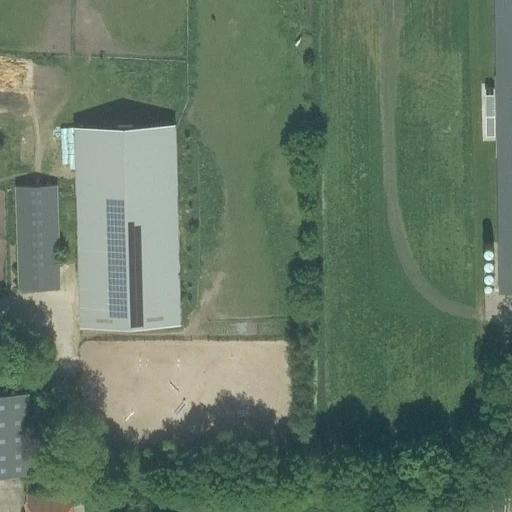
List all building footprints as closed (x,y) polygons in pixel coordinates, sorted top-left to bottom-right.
[(511,0),(497,0),(502,293),(511,292),(511,0)] [(81,326),(183,323),(177,124),(75,127),(81,326)] [(0,230),(18,230),(19,289),(59,289),(58,186),(16,187),(17,218),(0,218),(0,230)] [(0,475),(31,475),(30,394),(0,394),(0,475)] [(84,511),(84,501),(73,501),(73,493),(28,495),(28,511),(84,511)]
